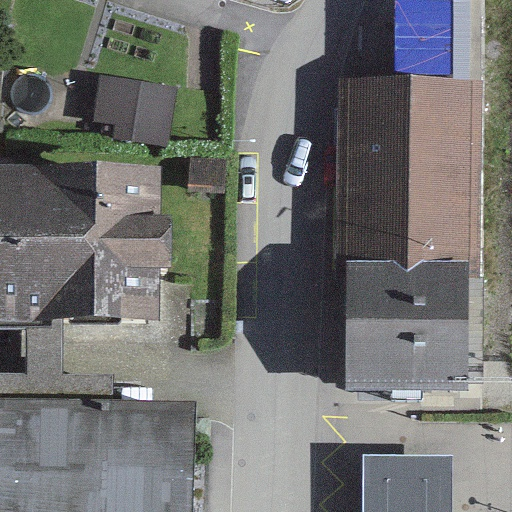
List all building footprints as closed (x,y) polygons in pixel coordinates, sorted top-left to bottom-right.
[(176,92),(97,80),(90,125),(115,129),(113,137),(167,146),(176,92)] [(461,93),(354,93),(354,232),(353,382),(460,383),(461,93)] [(153,187),(0,185),(0,324),(152,325),(153,187)] [(0,407),(0,511),(179,511),(183,415),(0,407)] [(447,511),(448,464),(356,464),(355,511),(447,511)]
